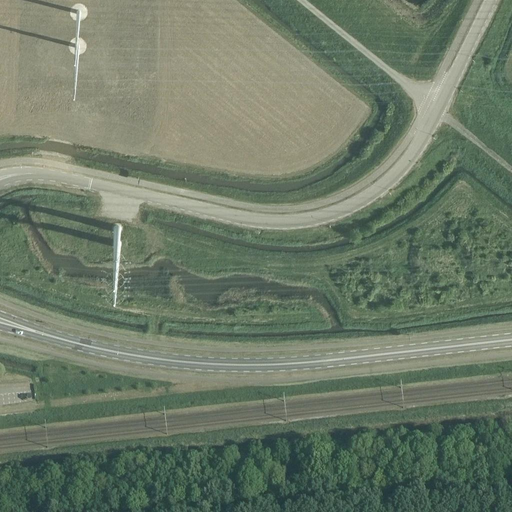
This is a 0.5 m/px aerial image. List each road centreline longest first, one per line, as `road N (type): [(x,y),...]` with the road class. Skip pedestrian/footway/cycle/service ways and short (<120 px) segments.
road 1 (primary): [(53,337),(221,365),(511,340)]
road 2 (unclassified): [(60,178),(245,219),(301,221),(372,194),(407,161),(437,108)]
road 3 (unclassified): [(437,108),(303,0)]
road 4 (unclassified): [(437,108),(491,0)]
